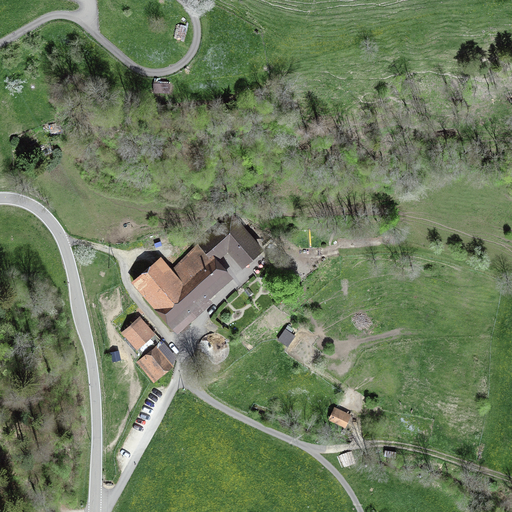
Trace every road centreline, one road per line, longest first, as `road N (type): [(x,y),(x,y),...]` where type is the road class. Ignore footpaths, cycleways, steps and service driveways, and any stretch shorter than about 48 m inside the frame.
road 1 (tertiary): [(95,511),(95,384),(66,250),(46,215),(0,197)]
road 2 (track): [(180,378),(321,457),(361,511)]
road 3 (track): [(306,447),(404,445),(511,480)]
